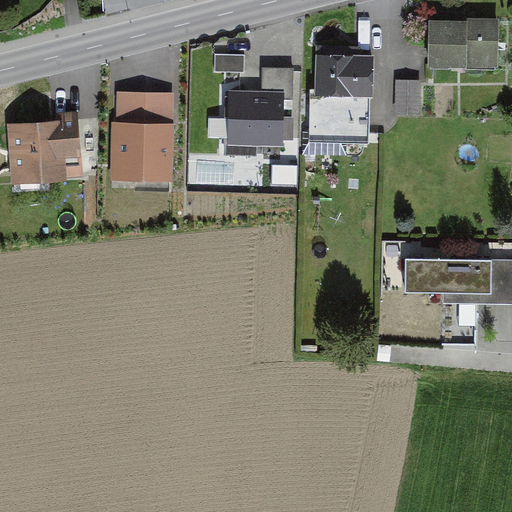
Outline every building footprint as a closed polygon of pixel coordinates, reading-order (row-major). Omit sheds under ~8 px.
[(462,24),(429,24),(428,65),(463,65),(463,59),(494,60),(495,22),(462,21),(462,24)] [(352,59),(353,51),(340,51),(340,58),(336,58),(337,50),(318,50),(317,92),(311,92),(310,133),(362,134),(363,94),(368,94),(369,59),(352,59)] [(242,73),(242,55),(213,55),(212,73),(242,73)] [(290,100),(291,69),(266,69),(265,98),(237,97),(236,138),(223,138),(223,155),(254,156),(254,140),(278,141),(278,139),(289,139),(290,119),(279,119),(279,99),(290,100)] [(415,113),(416,83),(396,82),(395,112),(415,113)] [(16,178),(80,172),(75,120),(57,121),(57,126),(12,130),(16,178)] [(167,179),(169,132),(116,129),(114,176),(167,179)] [(511,265),(396,265),(396,291),(438,291),(438,303),(511,303),(511,265)]
